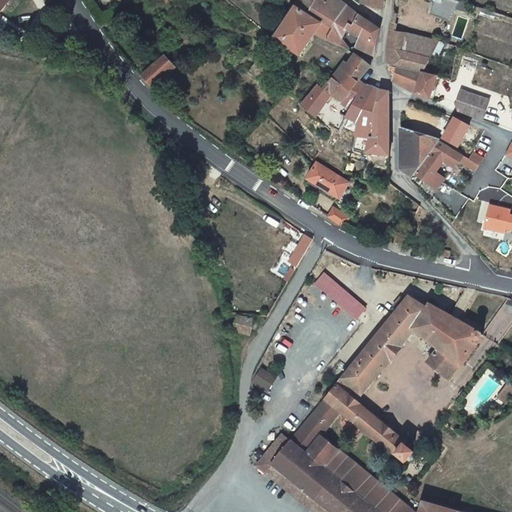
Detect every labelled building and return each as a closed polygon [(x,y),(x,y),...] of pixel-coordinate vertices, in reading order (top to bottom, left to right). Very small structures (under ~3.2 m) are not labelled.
[(319,7),(309,0),(301,0),(276,38),(302,58),(317,37),(329,42),(336,29),(334,27),(314,14),(319,7)] [(337,0),(309,0),(319,7),(314,14),(334,27),(346,6),(337,0)] [(370,6),(380,9),(381,0),(360,0),(360,3),(370,6)] [(449,20),(455,9),(459,1),(455,0),(433,0),(431,13),(449,20)] [(459,1),(455,9),(465,12),(467,4),(459,1)] [(377,26),(346,6),(334,27),(336,29),(329,42),(335,46),(341,48),(345,51),(347,48),(343,39),(346,32),(358,38),(356,46),(370,54),(377,26)] [(387,64),(397,66),(422,73),(422,72),(432,54),(438,42),(438,41),(394,30),(395,23),(392,22),(390,29),(387,50),(387,64)] [(438,42),(432,54),(437,57),(443,44),(438,42)] [(175,67),(164,54),(149,67),(139,76),(152,90),(175,67)] [(335,75),(333,78),(351,92),(358,81),(371,66),(361,56),(354,55),(348,64),(342,72),(340,69),(335,75)] [(342,72),(348,64),(345,62),(340,69),(342,72)] [(315,64),(312,69),(319,72),(321,68),(315,64)] [(393,80),(416,94),(422,73),(397,66),(393,80)] [(438,75),(422,72),(422,73),(416,94),(429,100),(438,75)] [(333,78),(323,89),(331,95),(333,92),(337,94),(346,101),(343,103),(351,110),(361,93),(365,86),(358,81),(351,92),(333,78)] [(331,95),(323,89),(319,86),(304,105),(317,115),(324,106),(330,96),(331,95)] [(366,153),(390,156),(389,92),(380,90),(372,87),(365,86),(361,93),(351,110),(347,117),(359,123),(356,136),(359,137),(355,149),(367,152),(366,153)] [(493,104),(461,93),(456,107),(459,111),(487,123),(493,104)] [(330,96),(324,106),(326,108),(333,98),(330,96)] [(435,131),(443,136),(453,120),(454,118),(442,114),(435,131)] [(443,136),(473,153),(485,160),(497,142),(453,120),(443,136)] [(400,131),(404,169),(416,177),(437,145),(400,131)] [(468,176),(473,179),(478,171),(482,165),(485,160),(473,153),(469,159),(464,159),(437,145),(416,177),(440,191),(443,186),(446,180),(439,177),(446,166),(457,171),(461,164),(472,170),(468,176)] [(349,187),(317,165),(306,182),(340,202),(349,187)] [(490,206),(485,228),(505,233),(506,228),(509,215),(510,210),(490,206)] [(333,210),(328,218),(338,225),(347,230),(352,221),(333,210)] [(313,241),(305,236),(290,263),(299,268),(313,241)] [(323,272),(314,285),(357,321),(367,309),(323,272)] [(418,511),(325,436),(345,413),(350,417),(344,425),(357,435),(362,428),(397,458),(399,455),(408,462),(416,452),(407,445),(410,441),(349,391),(356,382),(366,389),(416,328),(439,346),(430,357),(453,375),(462,363),(464,364),(486,333),(434,304),(431,307),(412,297),(294,439),(267,471),(287,487),(293,479),(334,511),(418,511)] [(239,314),(236,330),(250,333),(254,318),(239,314)] [(253,383),(269,391),(278,376),(262,367),(253,383)] [(511,401),(511,384),(508,382),(498,397),(509,405),(511,401)] [(267,471),(294,439),(284,432),(258,464),(267,471)] [(334,511),(293,479),(287,487),(318,511),(334,511)] [(464,511),(428,503),(425,511),(464,511)]
